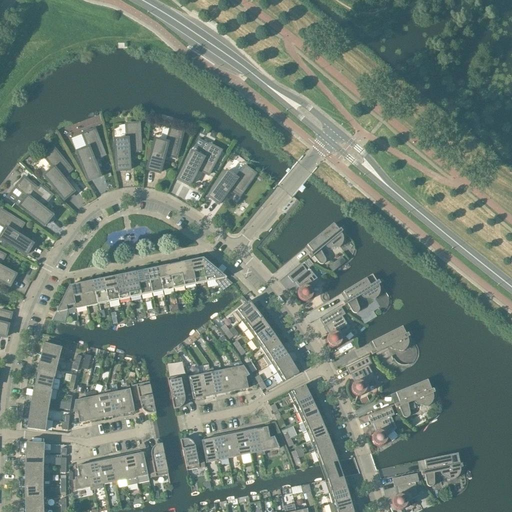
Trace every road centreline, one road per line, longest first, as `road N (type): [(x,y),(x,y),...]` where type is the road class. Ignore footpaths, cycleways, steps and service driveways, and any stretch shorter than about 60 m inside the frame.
road 1 (residential): [(9,357),(46,267),(79,218),(103,200),(160,197),(235,248)]
road 2 (residential): [(379,511),(326,367)]
road 3 (tertiary): [(511,287),(393,191)]
road 4 (residential): [(326,367),(299,320),(235,248)]
road 5 (tertiary): [(263,83),(140,0)]
road 6 (residential): [(0,433),(87,442),(144,432)]
road 7 (residential): [(235,248),(327,140)]
road 8 (residential): [(201,419),(246,410),(326,367)]
